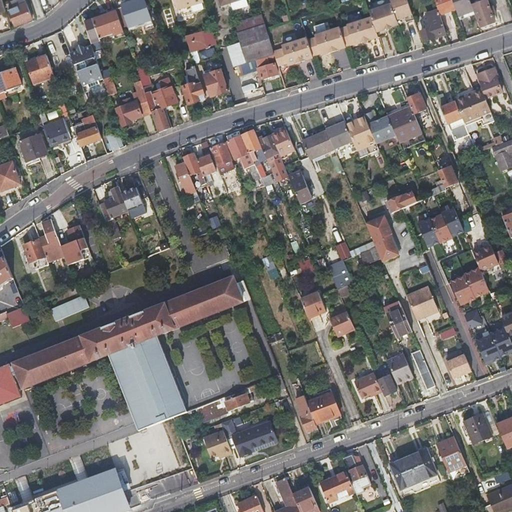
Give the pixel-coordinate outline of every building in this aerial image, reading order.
[(33,16),(26,0),(18,0),(13,2),(14,6),(9,8),(16,24),(33,16)] [(117,10),(123,27),(140,21),(141,27),(145,26),(145,28),(155,25),(146,0),(131,0),(122,3),(122,5),(116,7),(117,10)] [(175,0),(178,10),(204,2),(203,0),(175,0)] [(249,5),(247,0),(220,0),(222,4),(231,2),(234,10),(249,5)] [(407,0),(390,0),(392,4),(397,20),(412,15),(407,0)] [(452,0),(434,0),(439,11),(440,15),(456,10),(452,0)] [(472,8),(469,0),(452,0),(456,10),(459,18),(474,13),(472,8)] [(488,2),(472,8),(474,13),(480,31),(496,24),(493,17),(490,9),(488,2)] [(392,4),(382,7),(389,29),(398,26),(399,26),(397,20),(392,4)] [(389,29),(382,7),(369,12),(372,21),(377,33),(389,29)] [(126,35),(123,27),(117,10),(106,14),(105,12),(91,17),(92,20),(100,38),(112,33),(114,39),(126,35)] [(440,15),(439,11),(427,16),(432,30),(422,34),(426,44),(447,36),(440,15)] [(259,59),(274,54),(267,32),(261,14),(234,23),(247,63),(255,60),(259,59)] [(100,40),(100,38),(92,20),(83,23),(91,46),(92,50),(98,48),(96,42),(100,40)] [(380,42),(377,33),(372,21),(348,29),(349,31),(342,33),(347,51),(355,49),(356,51),(380,42)] [(216,44),(211,29),(209,29),(203,31),(185,37),(190,51),(196,50),(216,44)] [(347,51),(342,33),(341,31),(316,40),(317,42),(308,45),(314,61),(322,58),(322,61),(348,52),(347,51)] [(314,61),(308,45),(307,42),(283,50),(284,53),(274,56),(279,71),(288,68),(290,71),(314,63),(314,61)] [(85,84),(87,88),(98,84),(97,80),(103,79),(100,72),(92,50),(91,46),(86,48),(79,45),(76,52),(70,54),(82,86),(85,84)] [(35,83),(55,77),(47,56),(27,63),(35,83)] [(259,59),(255,60),(261,80),(278,75),(275,64),(262,68),(259,59)] [(241,86),(253,84),(250,65),(237,67),(239,76),(241,86)] [(138,69),(142,79),(149,76),(146,66),(138,69)] [(0,98),(8,96),(6,91),(23,84),(16,67),(0,73),(0,98)] [(113,75),(110,68),(100,72),(103,79),(112,76),(113,75)] [(190,105),(206,99),(195,68),(187,71),(191,82),(186,84),(187,88),(185,89),(190,105)] [(495,68),(477,75),(482,88),(483,90),(487,99),(503,92),(497,79),(499,78),(495,68)] [(209,71),(204,73),(212,97),(227,92),(220,71),(210,75),(209,71)] [(103,79),(109,96),(119,93),(112,76),(103,79)] [(161,132),(173,127),(165,105),(177,100),(171,81),(169,80),(162,82),(166,93),(154,98),(152,94),(155,93),(149,76),(142,79),(143,82),(154,112),(161,132)] [(154,112),(143,82),(138,84),(140,92),(133,94),(136,102),(132,104),(127,106),(126,103),(123,104),(123,107),(118,110),(124,126),(136,121),(136,118),(154,112)] [(248,101),(264,97),(262,88),(246,92),(248,101)] [(482,88),(454,99),(455,101),(466,97),(467,99),(474,95),(473,94),(483,90),(482,88)] [(496,121),(487,99),(483,90),(473,94),(474,95),(467,99),(466,97),(455,101),(456,103),(464,122),(482,115),(483,119),(485,125),(496,121)] [(420,95),(407,100),(409,104),(414,116),(426,110),(420,95)] [(464,124),(464,122),(456,103),(442,109),(448,124),(451,123),(453,128),(464,124)] [(414,116),(409,104),(396,109),(398,114),(387,118),(396,138),(399,145),(422,135),(414,116)] [(69,116),(65,106),(58,109),(62,118),(69,116)] [(396,109),(385,114),(387,118),(398,114),(396,109)] [(364,116),(365,118),(368,126),(376,145),(377,146),(396,138),(387,118),(376,122),(372,112),(364,116)] [(43,124),(51,146),(70,138),(63,120),(47,126),(43,115),(40,116),(43,124)] [(465,126),(483,119),(482,115),(464,122),(464,124),(465,126)] [(74,129),(81,147),(102,138),(93,116),(83,120),(87,132),(85,133),(82,126),(74,129)] [(347,125),(346,126),(354,144),(358,153),(376,145),(368,126),(365,118),(353,123),(355,127),(349,130),(347,125)] [(326,128),(328,131),(336,151),(354,144),(346,126),(345,123),(335,127),(333,124),(326,128)] [(0,140),(9,137),(5,126),(0,127),(0,140)] [(336,151),(328,131),(310,138),(318,158),(336,151)] [(281,134),(272,137),(279,154),(280,158),(293,152),(286,132),(281,134)] [(116,133),(106,137),(113,152),(123,148),(116,133)] [(47,153),(40,134),(19,141),(26,162),(38,157),(41,158),(46,156),(47,153)] [(256,134),(243,138),(257,172),(261,171),(258,162),(266,159),(262,148),(258,139),(256,134)] [(497,145),(504,143),(501,136),(493,139),(495,143),(497,145)] [(258,139),(262,148),(266,159),(275,181),(288,176),(280,158),(279,154),(272,137),(264,140),(263,137),(258,139)] [(257,172),(243,138),(229,144),(236,161),(240,159),(245,171),(250,169),(256,182),(261,181),(260,178),(257,172)] [(310,138),(302,142),(311,161),(318,158),(310,138)] [(511,141),(493,149),(502,172),(511,167),(511,154),(511,153),(511,141)] [(208,143),(203,145),(207,157),(213,155),(211,150),(208,143)] [(493,147),(497,145),(495,143),(481,148),(483,153),(493,149),(493,147)] [(211,150),(213,155),(214,158),(218,168),(220,175),(234,169),(225,145),(211,150)] [(376,145),(358,153),(361,160),(379,152),(377,146),(376,145)] [(196,155),(184,159),(186,166),(190,179),(203,174),(199,163),(196,155)] [(338,172),(344,170),(338,156),(332,158),(338,172)] [(214,158),(199,163),(203,174),(209,189),(212,189),(207,177),(217,174),(215,169),(218,168),(214,158)] [(0,192),(20,184),(12,161),(0,165),(0,192)] [(190,179),(186,166),(176,169),(180,182),(177,183),(178,186),(182,185),(187,198),(196,194),(190,179)] [(438,173),(444,186),(445,189),(456,184),(450,168),(438,173)] [(288,177),(300,204),(312,199),(301,171),(288,176),(288,177)] [(260,178),(261,181),(264,188),(268,187),(264,176),(260,178)] [(437,195),(446,191),(445,189),(444,186),(433,190),(436,196),(437,195)] [(105,207),(100,209),(112,242),(117,240),(111,221),(129,214),(122,196),(120,189),(111,193),(113,200),(104,204),(105,207)] [(136,191),(122,196),(129,214),(144,208),(136,191)] [(407,209),(416,205),(412,195),(401,200),(401,198),(388,204),(393,215),(404,210),(407,209)] [(439,200),(437,195),(436,196),(432,197),(424,201),(427,206),(439,200)] [(424,201),(423,201),(416,205),(407,209),(404,210),(406,215),(427,206),(424,201)] [(416,226),(420,237),(448,225),(440,206),(423,213),(422,212),(420,212),(424,223),(416,226)] [(511,240),(511,214),(503,218),(511,240)] [(386,216),(367,224),(377,246),(382,258),(383,263),(400,256),(391,236),(393,235),(386,216)] [(47,239),(41,241),(47,258),(49,263),(57,260),(58,263),(66,260),(61,246),(51,221),(42,225),(47,239)] [(71,242),(72,245),(84,240),(85,239),(81,227),(67,232),(71,242)] [(83,252),(87,251),(84,240),(72,245),(71,242),(66,244),(73,262),(79,260),(80,263),(86,261),(84,257),(83,253),(83,252)] [(47,258),(41,241),(24,248),(31,265),(47,258)] [(341,260),(351,256),(346,242),(336,245),(341,260)] [(66,244),(61,246),(66,260),(68,264),(73,262),(66,244)] [(373,261),(382,258),(377,246),(368,250),(373,261)] [(1,248),(0,248),(0,290),(14,281),(1,248)] [(500,265),(492,248),(473,255),(481,272),(500,265)] [(364,265),(373,261),(368,250),(360,253),(364,265)] [(497,254),(503,270),(510,268),(504,252),(497,254)] [(272,255),(264,258),(271,279),(279,276),(272,255)] [(346,268),(345,265),(328,272),(336,289),(353,282),(346,268)] [(76,287),(84,284),(81,278),(74,280),(76,287)] [(148,427),(174,417),(188,411),(160,335),(243,302),(235,279),(14,365),(17,372),(13,373),(10,367),(0,371),(0,406),(26,396),(24,388),(109,355),(135,423),(139,433),(149,430),(148,427)] [(356,290),(353,282),(336,289),(339,297),(356,290)] [(406,295),(416,320),(425,316),(424,314),(437,309),(428,286),(406,295)] [(316,291),(299,299),(307,318),(318,314),(316,310),(323,307),(316,291)] [(18,293),(18,292),(11,295),(14,304),(21,301),(18,293)] [(51,309),(56,321),(89,307),(84,295),(51,309)] [(412,331),(399,301),(382,308),(395,338),(412,331)] [(353,328),(345,309),(335,313),(337,317),(329,320),(335,335),(353,328)] [(7,317),(12,331),(30,324),(25,311),(7,317)] [(506,333),(507,336),(511,334),(511,314),(500,320),(506,333)] [(494,338),(506,333),(500,320),(500,319),(489,323),(494,338)] [(452,324),(438,331),(443,341),(457,333),(452,324)] [(426,390),(434,386),(424,362),(420,350),(410,354),(426,390)] [(396,384),(412,378),(402,354),(387,361),(392,373),(392,374),(396,384)] [(281,357),(274,360),(279,374),(287,371),(281,357)] [(453,379),(469,372),(463,357),(446,363),(453,379)] [(375,394),(381,392),(373,373),(353,381),(360,398),(368,394),(374,392),(375,394)] [(386,395),(399,390),(396,384),(392,374),(387,376),(385,373),(382,374),(383,378),(380,379),(386,395)] [(277,387),(283,384),(280,375),(269,380),(271,387),(276,385),(277,387)] [(254,398),(249,387),(204,404),(197,407),(203,420),(250,402),(249,400),(254,398)] [(306,402),(315,425),(339,415),(330,392),(306,402)] [(306,432),(317,428),(315,425),(306,402),(304,396),(297,399),(303,415),(300,417),(306,432)] [(487,412),(480,415),(490,437),(495,435),(487,412)] [(490,437),(480,415),(463,422),(472,444),(490,437)] [(511,419),(511,417),(495,425),(505,449),(511,446),(511,419)] [(254,427),(242,432),(245,440),(237,443),(242,456),(254,452),(252,448),(279,438),(273,424),(256,431),(254,427)] [(236,430),(226,434),(229,441),(235,438),(239,437),(237,434),(236,430)] [(222,454),(222,455),(233,452),(229,441),(226,434),(225,431),(205,438),(212,458),(222,454)] [(242,432),(237,434),(239,437),(235,438),(237,443),(245,440),(242,432)] [(252,448),(254,452),(280,441),(279,438),(252,448)] [(464,465),(452,438),(435,445),(446,472),(464,465)] [(424,449),(406,457),(417,484),(436,477),(424,449)] [(350,481),(352,486),(356,495),(364,492),(362,488),(372,485),(359,458),(357,459),(355,454),(343,458),(353,479),(350,481)] [(417,484),(406,457),(389,465),(400,492),(417,484)] [(115,469),(10,508),(11,511),(121,511),(198,483),(193,468),(124,493),(115,469)] [(350,481),(345,472),(318,483),(324,497),(352,486),(350,481)] [(279,509),(274,511),(301,511),(294,495),(286,478),(277,481),(279,487),(281,491),(287,506),(279,509)] [(482,508),(484,511),(511,511),(511,485),(489,495),(492,503),(482,508)] [(318,511),(320,511),(310,488),(294,495),(301,511),(318,511)] [(263,511),(256,496),(239,503),(242,511),(263,511)] [(0,507),(6,505),(9,504),(7,498),(0,500),(0,507)]
